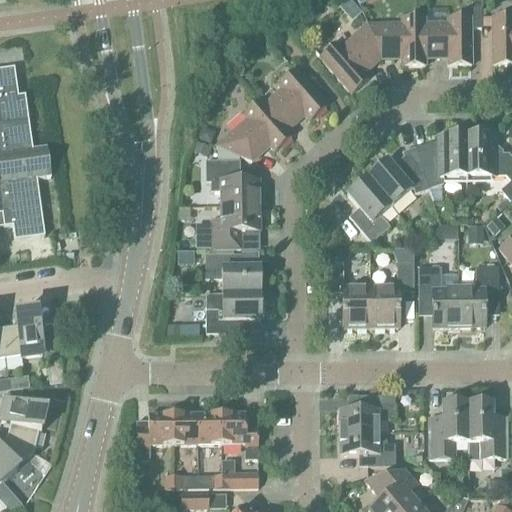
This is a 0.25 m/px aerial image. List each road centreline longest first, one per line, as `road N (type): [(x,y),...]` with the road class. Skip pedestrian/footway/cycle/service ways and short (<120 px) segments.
road 1 (residential): [(303,375),(294,175),(391,100),(511,90)]
road 2 (residential): [(303,375),(511,372)]
road 3 (residential): [(111,349),(193,354),(303,375)]
road 4 (tertiary): [(96,0),(141,188)]
road 5 (tertiary): [(141,188),(143,118),(129,0)]
road 6 (tertiary): [(73,511),(111,349)]
road 7 (residential): [(324,511),(308,488),(303,375)]
road 8 (residential): [(0,295),(131,277)]
